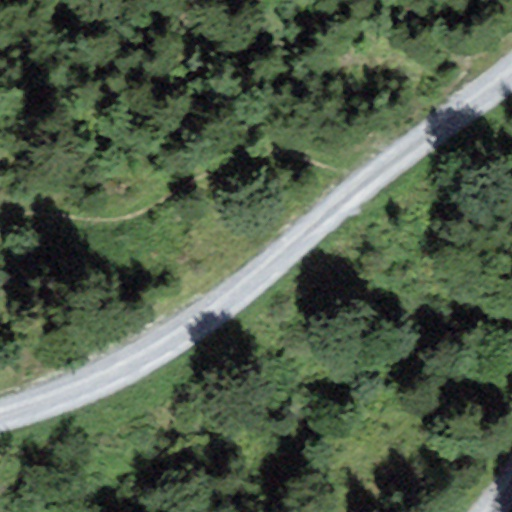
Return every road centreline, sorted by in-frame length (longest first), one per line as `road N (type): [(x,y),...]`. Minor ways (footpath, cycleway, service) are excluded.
road 1 (track): [(383,173),(116,406),(0,432)]
road 2 (track): [(511,72),(383,173)]
